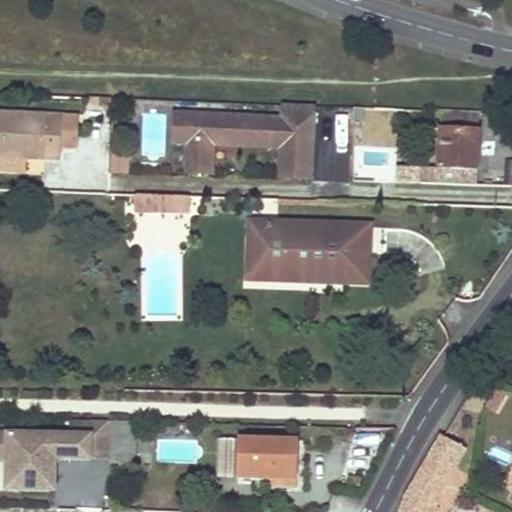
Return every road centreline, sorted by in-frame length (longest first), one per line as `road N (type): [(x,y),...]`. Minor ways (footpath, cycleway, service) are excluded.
road 1 (secondary): [(375,511),(403,451),(511,289)]
road 2 (tertiary): [(511,49),(339,0)]
